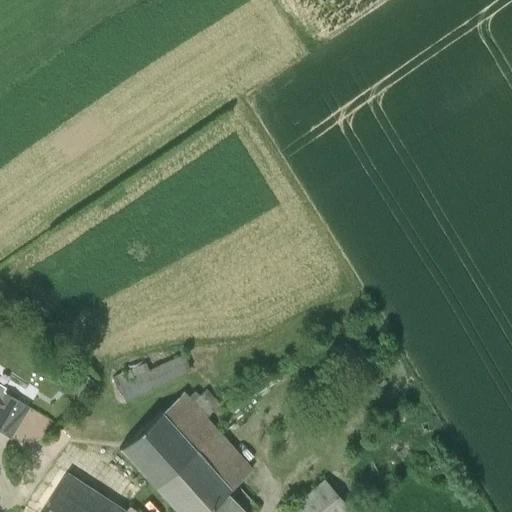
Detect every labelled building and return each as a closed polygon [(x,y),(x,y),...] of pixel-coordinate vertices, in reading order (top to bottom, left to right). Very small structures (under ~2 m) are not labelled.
[(83,372),(66,391),(76,401),(93,381),(83,372)] [(0,426),(17,399),(3,391),(0,395),(0,426)] [(154,486),(196,448),(162,409),(120,447),(154,486)] [(231,487),(196,448),(154,486),(177,511),(203,511),(204,511),(203,511),(253,511),(258,508),(239,486),(231,494),(228,490),(231,487)] [(126,511),(128,511),(67,471),(40,511),(126,511)] [(286,511),(347,511),(350,510),(324,480),(286,511)]
